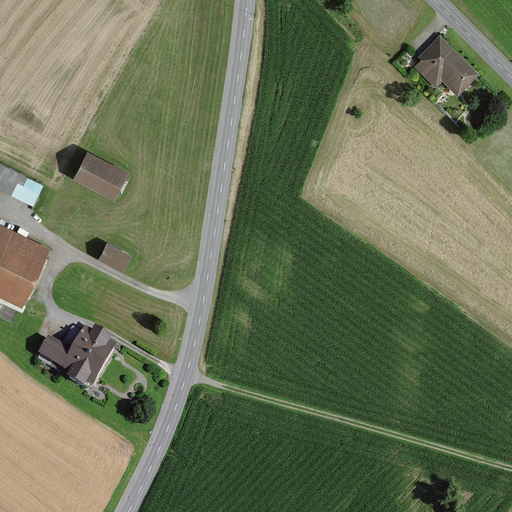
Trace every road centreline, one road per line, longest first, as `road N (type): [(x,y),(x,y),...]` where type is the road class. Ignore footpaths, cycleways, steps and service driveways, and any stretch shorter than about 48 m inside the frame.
road 1 (tertiary): [(247,0),(202,305),(185,377),(127,511)]
road 2 (track): [(511,470),(185,377)]
